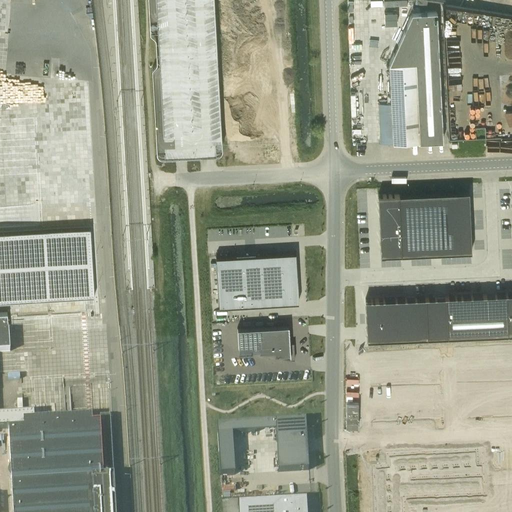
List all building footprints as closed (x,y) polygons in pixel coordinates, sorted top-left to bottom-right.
[(0,0),(0,34),(9,35),(11,0),(0,0)] [(42,9),(41,0),(32,0),(32,9),(42,9)] [(221,145),(213,0),(148,0),(150,32),(156,38),(157,63),(152,69),(156,149),(182,147),(206,146),(221,145)] [(378,103),(379,112),(380,143),(442,140),(436,11),(411,12),(389,63),(391,102),(378,103)] [(396,11),(384,11),(384,23),(397,23),(396,11)] [(73,210),(82,210),(82,205),(88,206),(89,190),(80,190),(80,196),(73,195),(73,210)] [(382,194),(378,194),(380,255),(384,254),(471,250),(468,190),(399,193),(382,194)] [(0,301),(95,296),(91,228),(0,233),(0,301)] [(295,252),(215,256),(218,306),(298,301),(295,252)] [(370,298),(365,299),(365,307),(367,339),(511,332),(511,291),(370,298)] [(114,511),(109,418),(100,419),(100,424),(91,424),(91,418),(33,421),(33,415),(0,416),(0,352),(9,352),(7,312),(0,312),(0,429),(8,429),(13,511),(114,511)] [(288,324),(237,327),(239,358),(280,356),(280,360),(294,359),(293,342),(289,342),(288,324)] [(305,441),(303,421),(273,422),(274,435),(276,472),(306,471),(305,450),(302,451),(301,441),(305,441)] [(216,426),(220,476),(234,475),(231,438),(274,435),(273,422),(216,426)] [(511,511),(511,474),(484,475),(483,453),(477,453),(477,450),(387,454),(388,466),(373,466),(375,511),(511,511)] [(306,511),(306,500),(237,504),(237,511),(306,511)]
